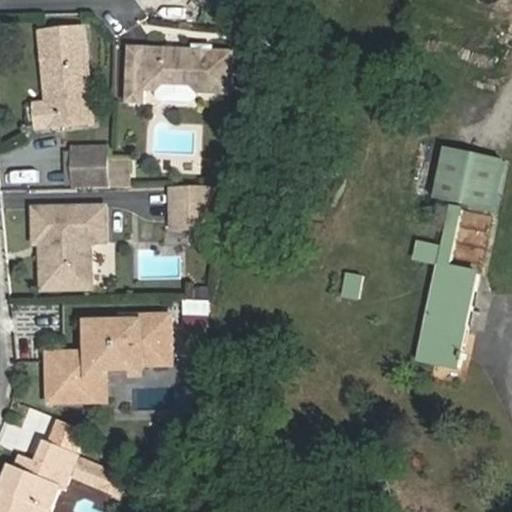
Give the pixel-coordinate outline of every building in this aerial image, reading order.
[(93,31),(50,34),(52,55),(56,54),(57,67),(53,68),(56,106),(58,130),(101,126),(93,31)] [(145,95),(146,52),(130,52),(128,107),(145,108),(145,95)] [(146,52),(145,95),(158,95),(164,92),(193,92),(199,97),(234,98),(235,55),(146,52)] [(58,130),(56,106),(44,107),(46,131),(58,130)] [(81,149),(83,189),(117,188),(118,159),(119,148),(81,149)] [(138,187),(137,158),(118,159),(117,188),(138,187)] [(211,186),(174,187),(175,227),(212,226),(211,186)] [(456,265),(468,208),(452,204),(419,364),(466,374),(488,272),(456,265)] [(109,207),(38,209),(39,244),(51,243),(51,251),(47,251),(48,289),(95,288),(94,242),(110,242),(109,207)] [(357,297),(358,276),(347,275),(344,296),(357,297)] [(176,360),(175,319),(132,320),(132,330),(97,331),(98,362),(60,362),(61,400),(105,399),(105,371),(147,371),(147,361),(176,360)] [(21,470),(3,511),(56,511),(66,489),(70,490),(84,457),(52,443),(43,465),(41,470),(31,466),(21,470)] [(43,465),(27,458),(21,470),(31,466),(41,470),(43,465)]
